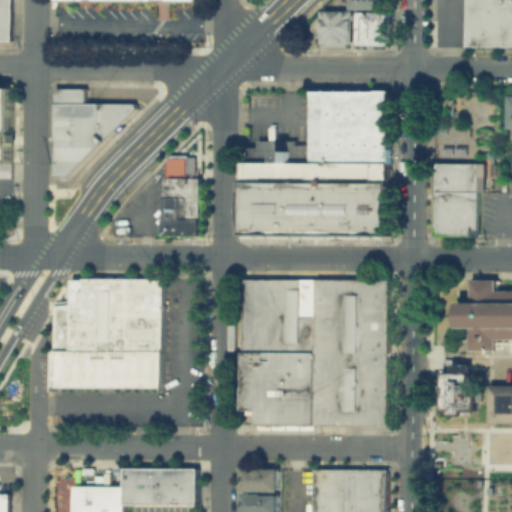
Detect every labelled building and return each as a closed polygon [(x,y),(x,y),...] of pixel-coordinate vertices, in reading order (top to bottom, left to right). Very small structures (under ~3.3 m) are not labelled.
[(0,0),(0,40),(11,40),(11,0),(0,0)] [(383,0),(383,8),(351,8),(351,0),(383,0)] [(465,0),(511,0),(511,43),(465,43),(465,0)] [(354,10),(354,45),(328,45),(328,42),(323,42),(323,9),(354,10)] [(393,41),(390,45),(356,44),(357,10),(394,11),(393,41)] [(0,87),(13,87),(13,177),(0,177),(0,87)] [(72,175),(141,107),(137,103),(89,103),(89,88),(57,88),(56,175),(72,175)] [(165,177),(165,161),(201,129),(201,177),(165,177)] [(439,162),(479,162),(479,158),(493,158),(493,187),(488,187),(488,191),(482,191),(482,237),(474,237),(474,235),(439,235),(439,162)] [(244,160),(390,161),(389,235),(244,234),(244,160)] [(165,177),(201,177),(201,235),(165,235),(165,177)] [(246,277),(245,409),(259,409),(259,423),(389,425),(391,279),(246,277)] [(73,300),(56,301),(56,350),(166,350),(166,279),(73,278),(73,300)] [(511,338),(500,338),(500,350),(475,349),(475,327),(464,327),(465,301),(475,301),(475,278),(499,278),(499,288),(511,288),(511,338)] [(166,350),(56,350),(56,387),(166,388),(166,350)] [(474,373),(474,393),(481,393),(481,411),(467,411),(467,416),(452,415),(452,411),(446,411),(446,394),(448,394),(448,388),(446,388),(446,371),(456,371),(456,365),(447,365),(447,359),(456,359),(456,364),(476,364),(476,373),(474,373)] [(511,423),(494,423),(495,384),(511,384),(511,423)] [(282,467),(282,490),(246,490),(246,486),(244,486),(244,475),(246,475),(246,466),(255,466),(255,467),(282,467)] [(129,468),(129,486),(77,486),(77,511),(129,511),(129,504),(201,504),(201,468),(129,468)] [(319,469),(319,511),(392,511),(393,469),(319,469)] [(282,511),(244,511),(244,504),(246,504),(246,502),(245,502),(245,492),(255,492),(255,494),(267,494),(267,495),(282,495),(282,511)] [(0,511),(0,495),(13,495),(13,511),(0,511)]
